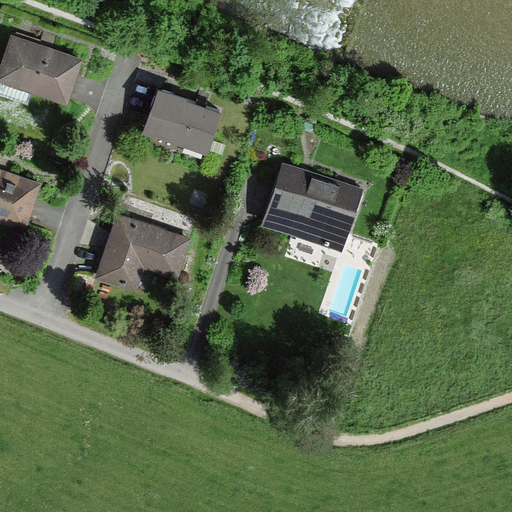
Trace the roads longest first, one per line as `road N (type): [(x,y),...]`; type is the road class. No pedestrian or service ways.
road 1 (track): [(186,376),(314,435),(347,442),(391,438),(511,398)]
road 2 (unclassified): [(0,301),(186,376)]
road 3 (residential): [(240,221),(186,376)]
road 4 (track): [(416,153),(438,203),(511,265)]
